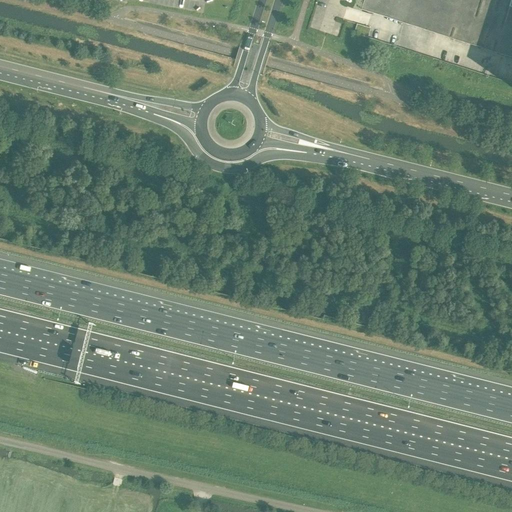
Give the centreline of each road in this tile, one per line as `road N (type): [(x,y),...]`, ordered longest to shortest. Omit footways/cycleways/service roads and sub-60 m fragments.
road 1 (motorway): [(0,328),(511,459)]
road 2 (motorway): [(511,409),(0,281)]
road 3 (unclassified): [(309,511),(0,442)]
road 4 (primary): [(147,104),(201,157),(226,168),(319,147)]
road 5 (primary): [(511,195),(319,147)]
road 6 (primary): [(147,104),(0,67)]
